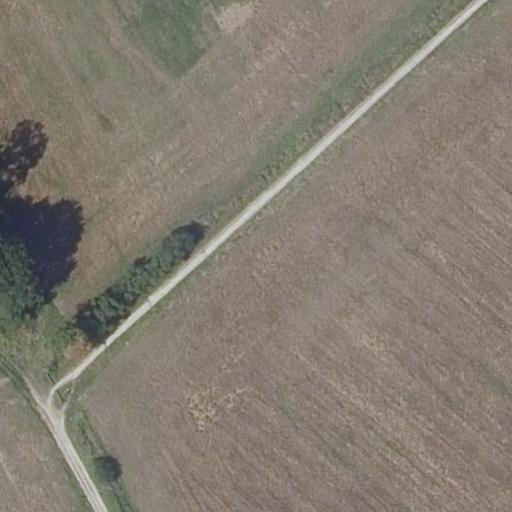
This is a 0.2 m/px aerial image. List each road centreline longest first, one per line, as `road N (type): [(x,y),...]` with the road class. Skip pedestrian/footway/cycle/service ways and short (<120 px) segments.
road 1 (track): [(480,0),(43,399)]
road 2 (track): [(101,511),(33,379),(56,296)]
